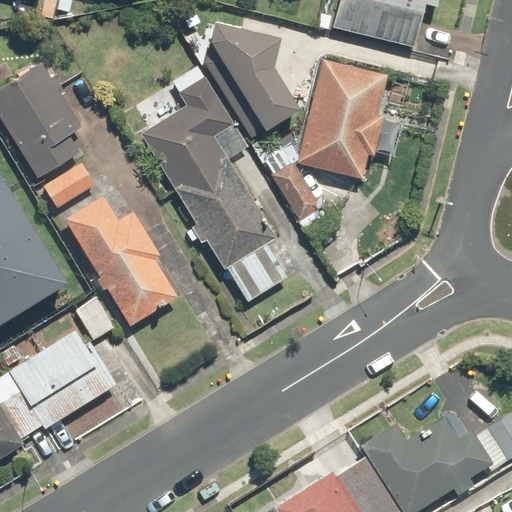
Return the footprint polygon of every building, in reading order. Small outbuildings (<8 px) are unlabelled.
[(333,0),(328,25),(413,44),(422,0),(333,0)] [(205,52),(210,53),(205,57),(260,138),(299,112),(268,66),(271,67),(277,37),(212,22),(205,52)] [(388,77),(321,61),(295,163),(363,179),(388,77)] [(33,72),(0,91),(0,116),(33,173),(77,147),(33,72)] [(186,107),(140,136),(222,266),(273,234),(212,136),(233,122),(203,77),(177,94),(186,107)] [(291,164),(272,175),(297,215),(316,204),(291,164)] [(82,166),(46,185),(57,205),(92,186),(82,166)] [(0,172),(0,314),(64,273),(0,172)] [(109,197),(65,223),(128,327),(172,301),(109,197)] [(112,326),(94,299),(75,311),(93,339),(112,326)] [(0,375),(0,454),(112,386),(87,344),(84,345),(72,328),(0,375)] [(276,508),(278,511),(411,511),(487,464),(447,401),(276,508)] [(511,422),(505,414),(485,429),(505,456),(511,450),(511,422)]
